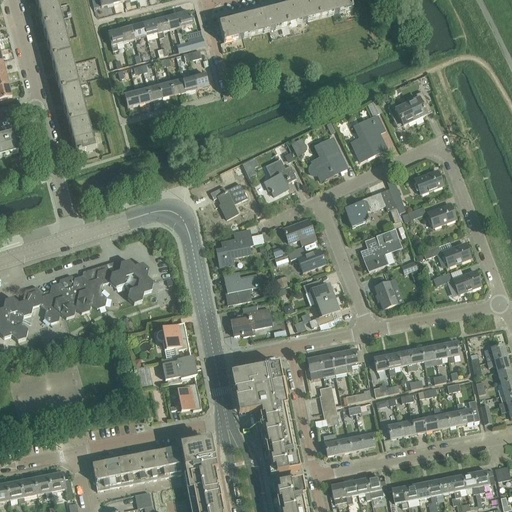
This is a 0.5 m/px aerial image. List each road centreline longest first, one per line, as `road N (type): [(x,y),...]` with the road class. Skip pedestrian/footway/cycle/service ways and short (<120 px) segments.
road 1 (residential): [(501,307),(439,145),(317,200)]
road 2 (residential): [(314,475),(511,436)]
road 3 (residential): [(77,455),(226,421)]
road 4 (tertiary): [(215,365),(182,218)]
road 5 (residential): [(368,333),(317,200)]
road 6 (residential): [(368,333),(501,307)]
road 7 (residential): [(74,237),(41,106)]
road 8 (residential): [(314,475),(288,348)]
